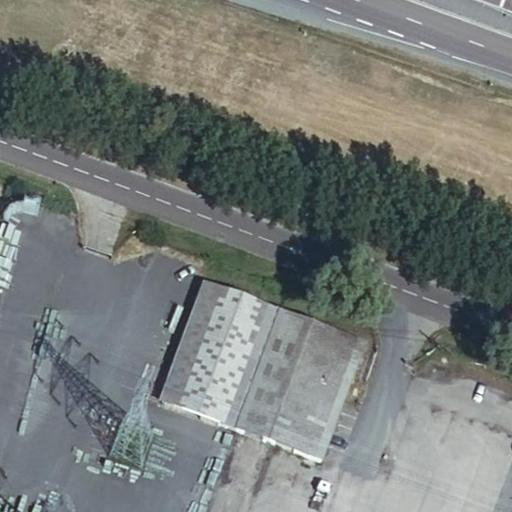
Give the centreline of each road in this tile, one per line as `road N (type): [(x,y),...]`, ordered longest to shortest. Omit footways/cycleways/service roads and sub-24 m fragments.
road 1 (unclassified): [(0,149),(511,332)]
road 2 (secondary): [(352,0),(511,59)]
